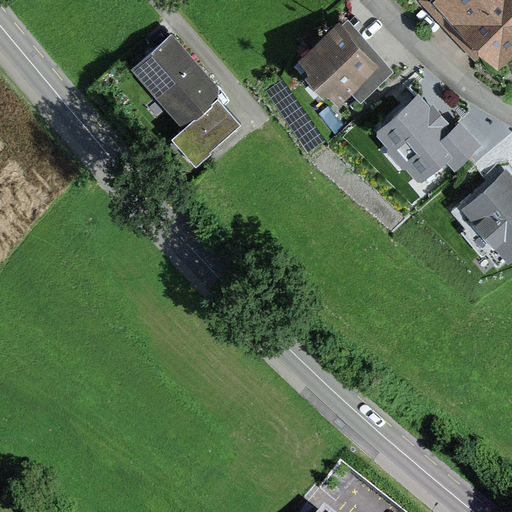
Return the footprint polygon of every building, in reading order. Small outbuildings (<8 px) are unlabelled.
[(511,48),(511,0),(432,0),(500,62),(511,48)] [(295,60),(340,107),(383,66),(337,19),(295,60)] [(172,29),(131,64),(179,119),(220,84),(172,29)] [(414,84),(369,127),(419,178),(464,135),(414,84)] [(458,209),(478,234),(511,206),(511,178),(506,170),(458,209)] [(511,206),(478,234),(499,259),(511,248),(511,206)] [(338,511),(325,501),(315,511),(338,511)]
